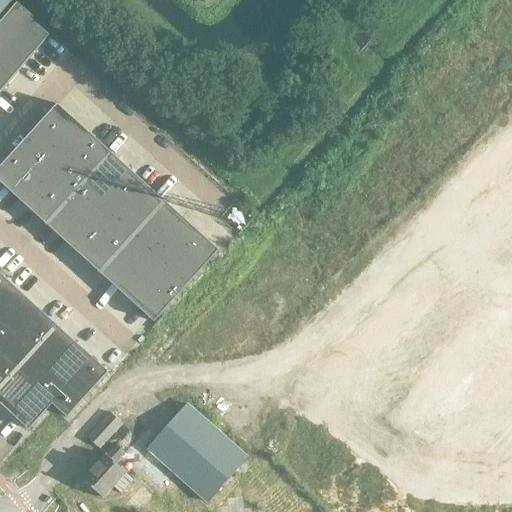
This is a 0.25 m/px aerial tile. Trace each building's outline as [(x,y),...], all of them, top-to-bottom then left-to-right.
[(0,0),(0,11),(8,1),(6,0),(0,0)] [(0,94),(50,35),(13,4),(0,18),(0,94)] [(58,104),(0,168),(0,181),(154,322),(219,251),(58,104)] [(0,270),(11,258),(0,248),(0,270)] [(0,306),(29,274),(11,258),(0,270),(0,306)] [(47,290),(29,274),(0,306),(0,312),(15,325),(47,290)] [(65,306),(47,290),(15,325),(34,342),(65,306)] [(83,321),(65,306),(34,342),(51,357),(83,321)] [(105,341),(83,321),(51,357),(73,377),(105,341)] [(122,356),(105,341),(73,377),(90,392),(122,356)] [(0,379),(11,367),(0,356),(0,379)] [(0,405),(24,379),(11,367),(0,379),(0,405)] [(43,396),(24,379),(0,405),(0,421),(10,431),(43,396)] [(10,431),(27,447),(60,412),(43,396),(10,431)] [(88,437),(107,455),(84,480),(103,498),(114,486),(122,494),(134,480),(125,473),(133,465),(161,491),(171,480),(155,466),(159,460),(209,504),(250,458),(187,402),(157,436),(148,428),(146,429),(131,414),(123,423),(110,412),(88,437)]
